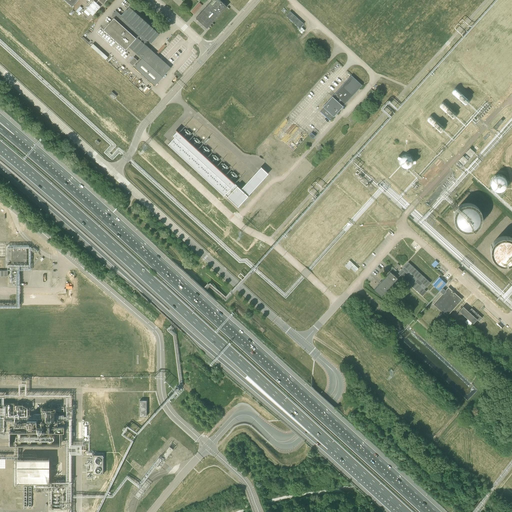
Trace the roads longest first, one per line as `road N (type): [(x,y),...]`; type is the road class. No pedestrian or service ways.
road 1 (motorway): [(427,511),(12,137)]
road 2 (motorway): [(0,147),(355,468)]
road 3 (motorway): [(0,165),(355,468)]
